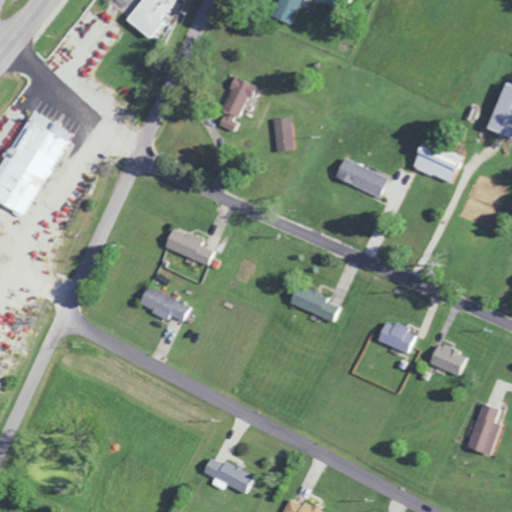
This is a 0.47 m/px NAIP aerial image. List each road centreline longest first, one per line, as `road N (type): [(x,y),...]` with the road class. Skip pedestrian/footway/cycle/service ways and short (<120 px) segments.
road 1 (residential): [(0,449),(211,0)]
road 2 (residential): [(62,317),(428,511)]
road 3 (residential): [(511,324),(139,154)]
